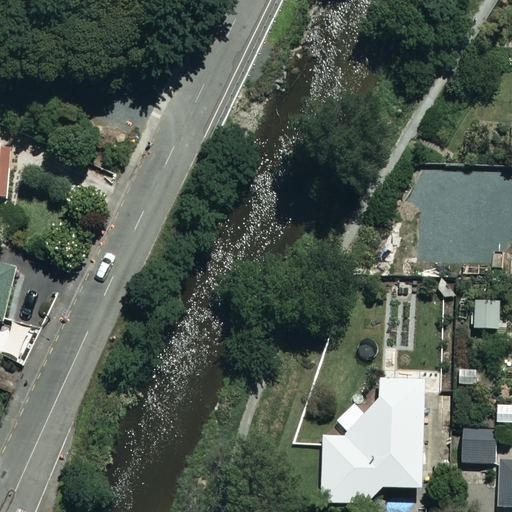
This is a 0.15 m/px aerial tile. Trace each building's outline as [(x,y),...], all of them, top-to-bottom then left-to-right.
[(0,198),(16,200),(20,148),(0,146),(0,198)] [(0,263),(0,360),(1,361),(22,268),(0,263)] [(504,303),(479,305),(480,332),(505,331),(504,303)] [(387,378),(386,408),(350,439),(327,438),(325,506),(392,508),(392,497),(432,498),(436,379),(387,378)] [(511,404),(493,404),(491,427),(511,428),(511,404)] [(511,511),(511,461),(502,461),(501,431),(465,432),(466,469),(481,469),(482,511),(511,511)]
